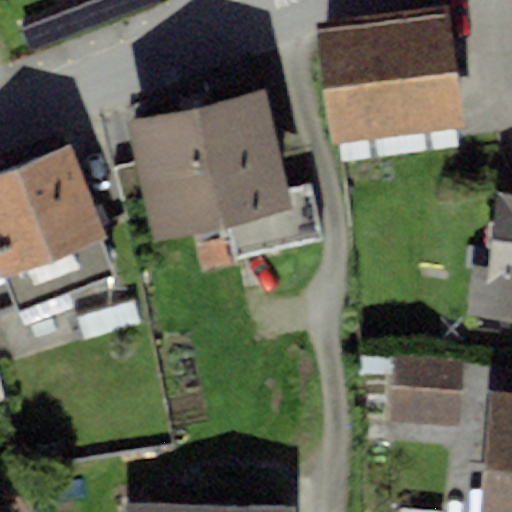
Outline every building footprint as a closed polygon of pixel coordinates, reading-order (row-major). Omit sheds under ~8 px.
[(155,0),(97,0),(75,8),(84,31),(157,4),(155,0)] [(447,10),(322,26),(336,142),(462,126),(447,10)] [(268,95),(135,122),(158,235),(230,220),(240,268),(326,251),(314,191),(289,196),(268,95)] [(76,149),(0,177),(0,254),(10,281),(112,243),(76,149)] [(511,193),(495,191),(488,267),(472,266),(467,316),(511,320),(511,193)] [(469,371),(400,366),(396,430),(465,435),(469,371)] [(511,511),(511,393),(494,392),(484,511),(511,511)]
